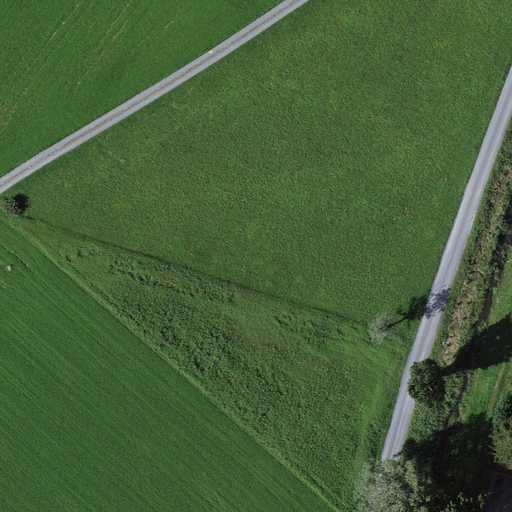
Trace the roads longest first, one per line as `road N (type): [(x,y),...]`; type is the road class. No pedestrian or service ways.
road 1 (track): [(511,95),(443,288),(380,511)]
road 2 (track): [(294,0),(0,176)]
road 3 (track): [(472,511),(511,373)]
